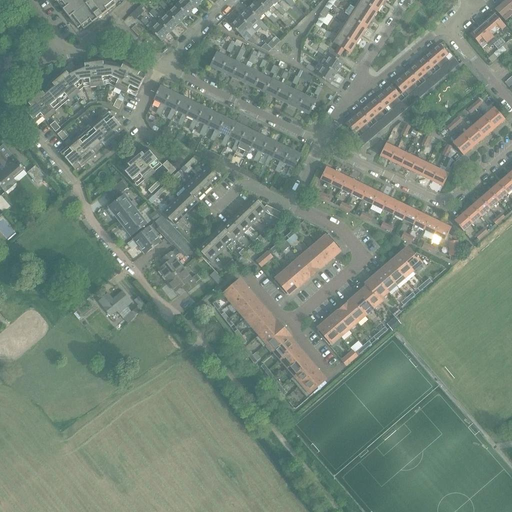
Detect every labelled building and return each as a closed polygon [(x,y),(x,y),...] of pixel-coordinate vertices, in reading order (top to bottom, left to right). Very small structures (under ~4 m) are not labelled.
[(75,0),(66,8),(63,10),(69,18),(73,15),(84,30),(92,24),(98,19),(101,16),(108,11),(107,11),(116,5),(112,1),(113,0),(75,0)] [(187,17),(196,9),(187,0),(184,0),(177,6),(187,17)] [(187,0),(196,9),(204,0),(187,0)] [(281,7),(277,3),(273,0),(259,0),(258,1),(268,12),(273,7),(277,10),(281,7)] [(332,6),(333,5),(337,8),(341,2),(338,0),(330,0),(328,3),(332,6)] [(379,11),(384,3),(380,0),(362,0),(362,1),(379,11)] [(168,7),(162,1),(159,4),(164,10),(168,7)] [(272,15),(268,12),(258,1),(250,9),(260,20),(265,15),(268,19),(269,18),(272,15)] [(373,20),(379,11),(362,1),(357,9),(373,20)] [(322,12),(328,15),(329,14),(328,13),(332,6),(328,3),(322,12)] [(511,17),(509,14),(511,12),(504,3),(496,10),(509,25),(511,22),(511,17)] [(144,12),(143,10),(146,8),(142,4),(139,7),(130,15),(135,20),(144,12)] [(179,25),(187,17),(177,6),(169,15),(179,25)] [(281,7),(277,10),(283,16),(287,13),(281,7)] [(150,12),(156,18),(159,15),(153,9),(150,12)] [(251,28),(260,20),(250,9),(241,18),(251,28)] [(368,28),(373,20),(357,9),(351,18),(368,28)] [(328,15),(322,12),(320,15),(321,15),(318,20),(319,20),(319,21),(323,24),(324,23),(323,23),(328,15)] [(504,32),(508,29),(505,25),(495,14),(487,21),(497,32),(501,29),(504,32)] [(170,33),(179,25),(169,15),(160,23),(170,33)] [(272,15),(269,18),(274,25),(278,21),(272,15)] [(242,37),(251,28),(241,18),(232,26),(242,37)] [(362,37),(368,28),(351,18),(346,26),(362,37)] [(493,36),(497,32),(487,21),(479,27),(490,39),(492,42),(496,40),(493,36)] [(160,23),(156,27),(151,22),(150,23),(147,26),(152,31),(151,31),(161,42),(170,33),(160,23)] [(269,30),(263,23),(260,27),(266,33),(269,30)] [(357,45),(362,37),(346,26),(340,35),(357,45)] [(489,45),(492,42),(490,39),(479,27),(471,34),(482,46),(487,42),(489,45)] [(351,54),(357,45),(340,35),(335,43),(339,46),(345,50),(351,54)] [(324,56),(329,48),(322,43),(319,47),(319,48),(317,51),(324,56)] [(503,54),(510,47),(507,43),(499,50),(503,54)] [(439,45),(432,52),(440,61),(450,72),(455,68),(455,69),(459,65),(453,58),(449,62),(445,57),(447,55),(448,55),(439,45)] [(341,57),(345,50),(339,46),(335,51),(334,53),(341,57)] [(334,53),(335,51),(329,48),(324,56),(329,60),(325,65),(337,73),(344,63),(339,59),(341,57),(334,53)] [(498,58),(503,54),(499,50),(494,54),(498,58)] [(436,64),(440,69),(436,72),(442,79),(446,76),(445,76),(450,72),(440,61),(432,52),(424,59),(432,68),(436,64)] [(228,59),(224,57),(218,54),(211,66),(221,71),(228,59)] [(239,64),(242,59),(238,57),(235,62),(228,59),(221,71),(233,77),(239,64)] [(435,85),(439,82),(442,79),(436,72),(433,75),(429,71),(432,68),(424,59),(416,65),(425,74),(435,85)] [(110,81),(113,64),(103,63),(103,60),(84,63),(85,65),(76,69),(83,84),(90,84),(90,88),(103,86),(103,82),(110,81)] [(233,77),(243,82),(250,69),(252,64),(249,62),(246,67),(239,64),(233,77)] [(137,94),(145,77),(139,74),(140,72),(123,64),(122,66),(113,64),(110,81),(116,84),(115,88),(126,94),(128,90),(137,94)] [(331,83),(337,73),(325,65),(318,76),(331,83)] [(416,65),(409,71),(417,81),(421,77),(425,81),(421,85),(427,92),(431,89),(435,85),(425,74),(416,65)] [(254,87),(261,75),(263,69),(260,68),(257,73),(250,69),(243,82),(254,87)] [(77,89),(83,84),(76,69),(67,73),(65,71),(51,83),(52,85),(48,89),(60,103),(67,97),(70,101),(80,92),(77,89)] [(414,84),(417,81),(409,71),(401,78),(409,87),(419,98),(424,95),(427,92),(421,85),(417,88),(414,84)] [(266,93),(272,80),(261,75),(254,87),(266,93)] [(409,95),(404,99),(411,106),(415,102),(419,98),(409,87),(401,78),(394,84),(402,93),(403,93),(403,92),(405,90),(409,95)] [(277,98),(283,85),(272,80),(266,93),(277,98)] [(283,85),(277,98),(288,104),(294,91),(283,85)] [(391,86),(384,92),(392,102),(402,113),(406,109),(407,110),(411,106),(404,99),(400,102),(396,98),(398,96),(399,96),(391,86)] [(165,106),(172,93),(161,88),(154,100),(155,101),(162,104),(157,114),(161,115),(165,106)] [(53,109),(60,103),(48,89),(43,93),(42,91),(36,95),(27,103),(29,105),(23,109),(36,124),(43,118),(46,121),(56,112),(53,109)] [(298,109),(305,96),(294,91),(288,104),(298,109)] [(388,105),(392,110),(388,113),(394,120),(398,117),(397,117),(402,113),(392,102),(384,92),(376,99),(384,108),(388,105)] [(176,111),(182,98),(172,93),(165,106),(172,109),(168,119),(171,121),(176,111)] [(316,101),(319,96),(315,94),(312,100),(305,96),(298,109),(310,114),(316,101)] [(187,116),(193,103),(182,98),(176,111),(183,114),(178,124),(182,126),(187,116)] [(123,102),(117,99),(114,107),(119,110),(123,102)] [(376,99),(369,105),(377,115),(386,126),(390,123),(391,123),(394,120),(388,113),(384,116),(381,112),(384,108),(376,99)] [(474,105),(477,109),(483,103),(480,100),(474,105)] [(198,121),(204,108),(193,103),(187,116),(194,119),(189,129),(193,131),(198,121)] [(382,130),(386,126),(377,115),(369,105),(361,112),(369,121),(373,118),(377,122),(373,126),(379,133),(383,130),(382,130)] [(471,114),(477,109),(474,105),(467,110),(471,114)] [(209,127),(215,114),(204,108),(198,121),(205,125),(200,135),(204,136),(209,127)] [(495,129),(506,120),(496,109),(485,118),(495,129)] [(361,112),(353,118),(361,128),(371,139),(376,135),(376,136),(379,133),(373,126),(369,129),(366,124),(369,121),(361,112)] [(219,132),(226,119),(215,114),(209,127),(216,130),(211,140),(215,142),(219,132)] [(123,130),(115,119),(111,115),(104,121),(101,118),(91,126),(94,129),(87,135),(99,150),(104,146),(105,148),(120,136),(118,134),(123,130)] [(453,123),(456,126),(462,121),(459,117),(453,123)] [(354,134),(355,134),(357,132),(361,136),(357,140),(356,140),(362,147),(367,143),(371,139),(361,128),(353,118),(346,124),(354,134)] [(485,138),(495,129),(485,118),(475,127),(485,138)] [(225,147),(230,137),(236,124),(226,119),(219,132),(226,135),(222,145),(225,147)] [(60,128),(55,122),(50,126),(56,132),(60,128)] [(450,132),(456,126),(453,123),(447,128),(450,132)] [(236,152),(247,129),(236,124),(230,137),(237,141),(232,150),(236,152)] [(475,147),(485,138),(475,127),(465,136),(475,147)] [(247,129),(238,148),(245,151),(243,156),(247,157),(252,148),(258,135),(247,129)] [(68,137),(63,132),(62,131),(58,135),(63,141),(68,137)] [(94,154),(99,150),(87,135),(80,141),(77,138),(67,147),(70,150),(62,156),(75,170),(80,166),(81,168),(96,156),(94,154)] [(258,163),(262,153),(269,140),(258,135),(252,148),(259,151),(254,161),(258,163)] [(464,156),(475,147),(465,136),(454,145),(464,156)] [(273,158),(279,145),(269,140),(262,153),(269,156),(265,166),(268,168),(273,158)] [(392,161),(397,149),(387,144),(381,156),(392,161)] [(0,164),(13,180),(25,171),(13,156),(13,157),(4,146),(2,148),(0,145),(0,164)] [(279,173),(284,163),(290,150),(279,145),(273,158),(280,162),(276,171),(279,173)] [(152,170),(160,163),(147,149),(142,153),(141,151),(126,163),(128,165),(123,169),(135,184),(142,178),(145,181),(155,173),(152,170)] [(402,166),(408,154),(397,149),(392,161),(402,166)] [(290,178),(295,169),(302,156),(290,150),(284,163),(291,167),(286,176),(290,178)] [(412,171),(418,159),(408,154),(402,166),(412,171)] [(423,176),(428,165),(418,159),(412,171),(423,176)] [(176,170),(167,161),(163,166),(169,172),(164,176),(167,179),(176,170)] [(0,187),(2,190),(5,193),(16,184),(13,180),(0,164),(0,187)] [(200,173),(212,186),(220,178),(208,165),(200,173)] [(433,181),(439,170),(428,165),(423,176),(433,181)] [(28,173),(37,185),(45,178),(35,166),(28,173)] [(332,185),(337,173),(327,168),(322,180),(332,185)] [(449,175),(449,174),(439,170),(433,181),(444,186),(449,175)] [(205,193),(212,186),(200,173),(192,180),(205,193)] [(342,190),(348,178),(337,173),(332,185),(342,190)] [(508,194),(511,190),(511,180),(508,176),(499,184),(508,194)] [(352,195),(358,183),(348,178),(342,190),(352,195)] [(197,201),(205,193),(192,180),(185,188),(197,201)] [(152,194),(161,185),(158,182),(149,191),(152,194)] [(363,200),(368,188),(358,183),(352,195),(363,200)] [(499,201),(508,194),(499,184),(491,191),(499,201)] [(198,202),(197,201),(185,188),(184,189),(186,190),(178,197),(190,210),(198,202)] [(373,205),(379,193),(368,188),(363,200),(373,205)] [(491,209),(499,201),(491,191),(482,199),(491,209)] [(383,210),(389,198),(379,193),(373,205),(383,210)] [(0,196),(0,209),(4,214),(11,207),(1,196),(0,196)] [(124,196),(109,207),(120,222),(135,210),(124,196)] [(183,217),(190,210),(178,197),(170,205),(183,217)] [(264,208),(258,202),(254,198),(247,206),(259,218),(265,212),(267,214),(280,220),(283,214),(266,206),(264,208)] [(393,215),(399,203),(389,198),(383,210),(393,215)] [(482,216),(491,209),(482,199),(473,206),(482,216)] [(404,220),(409,208),(399,203),(393,215),(404,220)] [(174,225),(183,217),(170,205),(162,213),(174,225)] [(251,226),(259,218),(247,206),(239,213),(251,226)] [(473,224),(482,216),(473,206),(464,214),(473,224)] [(414,225),(420,213),(409,208),(404,220),(414,225)] [(135,210),(120,222),(131,237),(147,225),(135,210)] [(243,233),(251,226),(239,213),(231,221),(243,233)] [(424,230),(430,218),(420,213),(414,225),(424,230)] [(464,232),(473,224),(464,214),(455,222),(464,232)] [(165,234),(172,227),(160,215),(154,220),(160,227),(159,228),(165,234)] [(435,235),(441,223),(430,218),(424,230),(435,235)] [(236,241),(243,233),(231,221),(223,228),(236,241)] [(452,229),(451,228),(441,223),(435,235),(442,239),(439,244),(445,247),(450,247),(452,247),(452,242),(452,236),(449,235),(452,229)] [(140,248),(145,255),(157,246),(151,238),(155,235),(149,229),(147,230),(145,227),(132,238),(137,244),(135,245),(138,249),(140,248)] [(236,241),(223,228),(222,227),(214,234),(226,247),(233,240),(235,241),(236,241)] [(218,254),(226,247),(214,234),(206,242),(218,254)] [(334,254),(341,249),(329,235),(317,244),(330,259),(335,256),(334,254)] [(210,262),(218,254),(206,242),(198,250),(210,262)] [(452,247),(450,247),(451,257),(459,256),(458,242),(452,242),(452,247)] [(322,266),(330,259),(317,244),(309,251),(322,266)] [(174,258),(179,254),(176,250),(171,253),(170,253),(163,259),(166,264),(158,270),(167,281),(183,269),(174,258)] [(424,268),(421,264),(414,255),(409,250),(404,253),(403,252),(399,256),(412,271),(415,275),(424,268)] [(318,270),(322,266),(309,251),(301,258),(314,273),(319,270),(318,270)] [(261,267),(272,258),(268,252),(257,262),(261,267)] [(421,264),(427,259),(416,253),(414,255),(421,264)] [(404,278),(412,271),(399,256),(391,263),(404,278)] [(310,277),(314,273),(301,258),(293,265),(306,280),(310,277)] [(396,285),(404,278),(391,263),(383,270),(396,285)] [(298,287),(306,280),(293,265),(285,272),(298,287)] [(196,276),(191,279),(183,269),(167,281),(176,292),(184,286),(187,290),(195,284),(200,280),(196,276)] [(388,292),(396,285),(383,270),(375,277),(388,292)] [(293,291),(298,287),(285,272),(274,282),(286,296),(292,290),(293,291)] [(222,281),(218,277),(214,281),(218,285),(222,281)] [(380,299),(388,292),(375,277),(367,284),(380,299)] [(242,286),(238,282),(224,294),(232,303),(247,290),(243,285),(242,286)] [(381,301),(380,299),(367,284),(366,284),(368,287),(360,293),(373,308),(381,301)] [(239,311),(254,298),(247,290),(232,303),(239,311)] [(128,324),(136,317),(127,308),(132,304),(123,292),(113,300),(108,295),(104,298),(103,297),(99,300),(100,302),(99,303),(111,317),(117,312),(128,324)] [(365,315),(373,308),(360,293),(352,300),(365,315)] [(139,297),(134,301),(141,309),(145,305),(139,297)] [(246,319),(261,306),(254,298),(239,311),(246,319)] [(357,323),(365,315),(352,300),(348,304),(343,307),(357,323)] [(253,327),(268,314),(261,306),(246,319),(253,327)] [(348,330),(357,323),(343,307),(339,311),(335,314),(348,330)] [(256,339),(275,322),(268,314),(253,327),(259,335),(256,338),(256,339)] [(340,337),(348,330),(335,314),(327,321),(340,337)] [(329,346),(340,337),(327,321),(323,325),(324,326),(317,332),(329,346)] [(279,325),(278,326),(275,322),(256,339),(263,347),(267,344),(283,330),(279,325)] [(286,335),(287,334),(283,330),(267,344),(274,352),(289,339),(286,335)] [(281,360),(296,347),(289,339),(274,352),(281,360)] [(288,368),(303,355),(296,347),(281,360),(288,368)] [(346,366),(357,357),(353,351),(341,361),(346,366)] [(291,380),(310,363),(303,355),(288,368),(295,376),(291,380)] [(298,388),(317,372),(310,363),(291,380),(298,388)] [(321,376),(320,375),(317,372),(298,388),(308,399),(326,384),(320,377),(321,376)]
